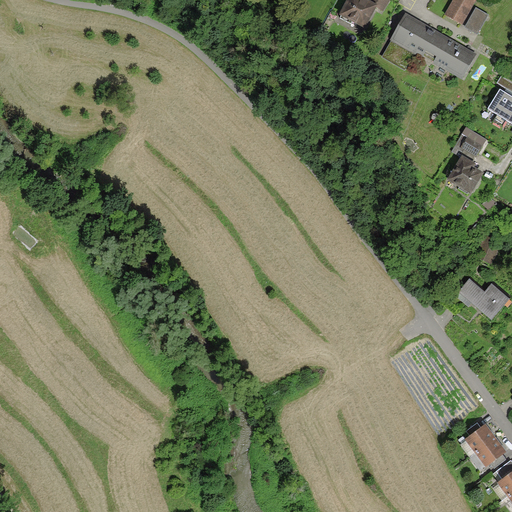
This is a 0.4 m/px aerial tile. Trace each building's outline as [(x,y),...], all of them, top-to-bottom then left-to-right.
[(149,4),(143,0),(140,5),(146,9),(149,4)] [(366,1),(365,0),(344,0),(338,12),(362,25),(373,4),(366,1)] [(366,0),(366,1),(373,4),(382,9),(386,0),(366,0)] [(475,0),(455,0),(446,16),(462,24),(475,0)] [(489,16),(476,9),(466,28),(478,35),(489,16)] [(415,54),(433,64),(447,38),(406,15),(382,58),(405,71),(415,54)] [(477,54),(447,38),(433,64),(463,80),(477,54)] [(511,83),(502,77),(497,83),(511,92),(511,83)] [(511,98),(501,91),(489,110),(511,124),(511,98)] [(487,140),(467,128),(456,146),(476,158),(487,140)] [(455,156),(450,153),(446,159),(452,162),(455,156)] [(476,165),(462,157),(448,182),(471,195),(483,174),(474,169),(476,165)] [(487,265),(497,250),(483,242),(474,257),(487,265)] [(506,300),(489,286),(482,294),(467,282),(454,297),(467,308),(469,304),(488,321),(506,300)] [(468,437),(479,429),(476,424),(465,432),(468,437)] [(474,453),(493,439),(484,426),(479,429),(468,437),(464,440),(474,453)] [(503,452),(493,439),(474,453),(483,466),(488,462),(500,454),(503,452)] [(503,458),(500,454),(488,462),(492,467),(503,458)] [(500,479),(511,471),(508,466),(497,474),(500,479)] [(505,495),(511,489),(511,470),(511,471),(500,479),(496,482),(505,495)]
